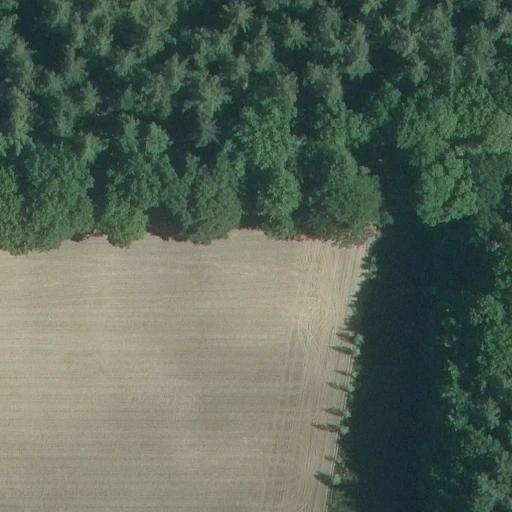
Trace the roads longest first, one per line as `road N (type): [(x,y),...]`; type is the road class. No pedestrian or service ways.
road 1 (unclassified): [(0,182),(511,159)]
road 2 (track): [(404,164),(388,0)]
